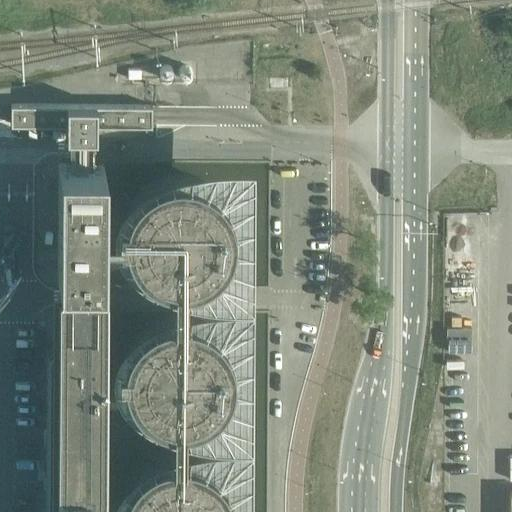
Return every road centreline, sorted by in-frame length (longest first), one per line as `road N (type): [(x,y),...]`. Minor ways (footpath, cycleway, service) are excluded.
road 1 (tertiary): [(389,0),(385,295),(359,511)]
road 2 (tertiary): [(394,511),(420,280),(423,0)]
